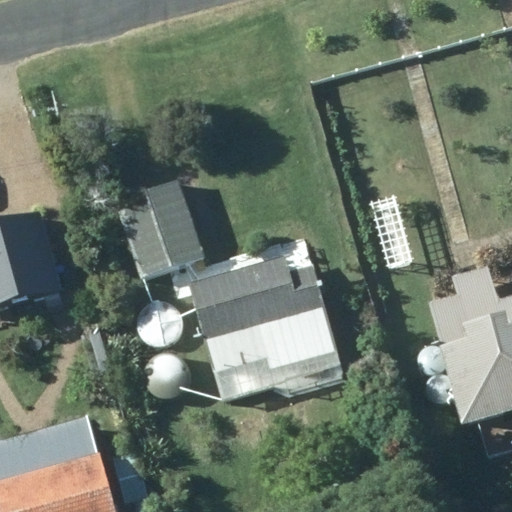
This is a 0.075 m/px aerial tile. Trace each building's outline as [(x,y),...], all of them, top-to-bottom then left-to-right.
[(209,259),(183,181),(120,203),(146,279),(209,259)] [(291,259),(198,285),(230,399),(348,367),(320,266),(295,273),(291,259)] [(425,354),(444,444),(511,429),(511,291),(426,310),(435,352),(425,354)] [(0,511),(123,511),(97,417),(0,444),(0,511)] [(322,511),(369,511),(368,482),(321,487),(322,511)]
